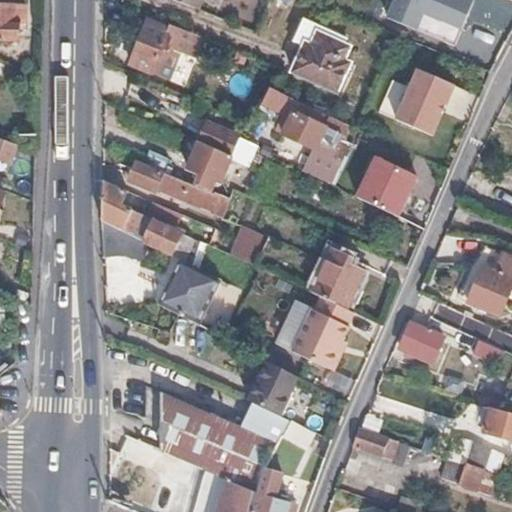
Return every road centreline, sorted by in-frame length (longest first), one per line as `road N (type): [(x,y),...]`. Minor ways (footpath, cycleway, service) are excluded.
road 1 (residential): [(511,59),(412,268),(313,511)]
road 2 (primary): [(89,473),(91,405),(69,184)]
road 3 (primary): [(69,184),(48,467)]
road 4 (primary): [(74,0),(69,184)]
